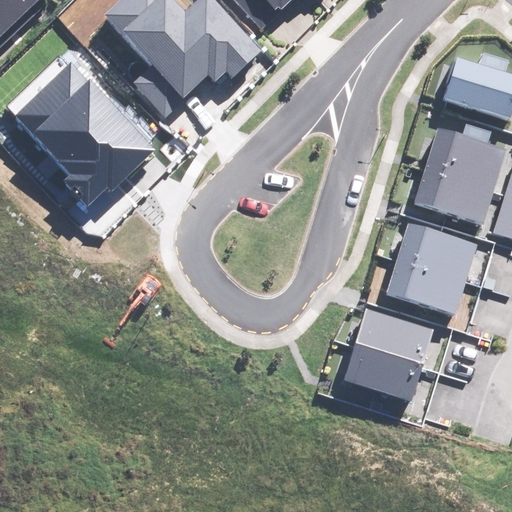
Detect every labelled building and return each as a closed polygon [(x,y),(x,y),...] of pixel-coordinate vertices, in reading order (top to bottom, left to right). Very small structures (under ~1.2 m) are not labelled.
[(0,0),(0,53),(61,0),(0,0)] [(172,0),(118,0),(103,14),(151,62),(132,80),(163,112),(204,72),(219,88),(260,48),(212,0),(194,0),(183,11),(172,0)] [(235,0),(261,25),(286,0),(235,0)] [(452,54),(439,95),(511,119),(511,73),(504,71),(508,58),(480,48),(476,62),(452,54)] [(152,149),(58,53),(6,105),(71,171),(63,179),(92,208),(152,149)] [(511,151),(434,127),(410,201),(511,233),(511,151)] [(382,290),(453,314),(475,246),(404,222),(382,290)] [(340,376),(409,400),(433,331),(364,307),(340,376)]
